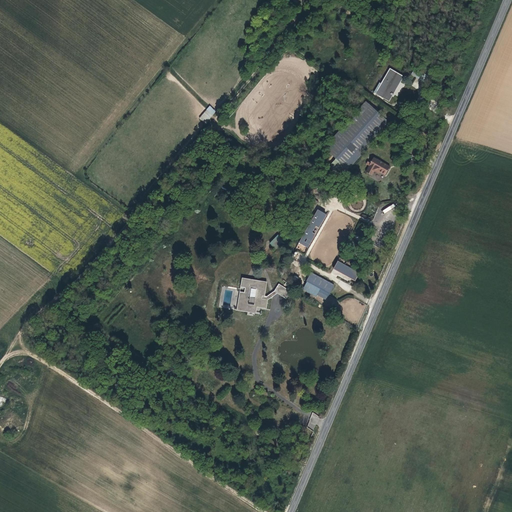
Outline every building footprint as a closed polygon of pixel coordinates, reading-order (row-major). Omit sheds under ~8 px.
[(416,77),(412,85),(415,87),(421,74),(413,71),(411,75),(416,77)] [(404,82),(391,73),(381,87),(379,87),(376,92),(378,94),(375,98),(382,102),(383,100),(387,102),(390,98),(392,99),(393,98),(391,96),(399,85),(401,86),(404,82)] [(430,84),(424,80),(419,86),(426,91),(430,84)] [(393,98),(401,86),(399,85),(391,96),(393,98)] [(388,106),(392,99),(390,98),(387,102),(383,100),(382,102),(388,106)] [(393,127),(369,105),(326,151),(349,173),(393,127)] [(199,118),(206,124),(216,111),(209,106),(199,118)] [(370,170),(371,170),(378,174),(380,175),(387,179),(391,171),(375,162),(370,170)] [(375,175),(377,176),(378,174),(371,170),(367,176),(373,179),(375,175)] [(305,202),(312,207),(315,203),(307,198),(305,202)] [(312,207),(306,215),(310,218),(319,205),(315,202),(315,203),(312,207)] [(384,213),(395,207),(394,204),(382,210),(384,213)] [(329,217),(319,211),(299,245),(309,251),(329,217)] [(278,234),(269,243),(276,250),(285,242),(278,234)] [(339,261),(339,262),(343,264),(341,267),(354,273),(355,270),(339,261)] [(339,262),(335,269),(355,280),(358,276),(354,273),(341,267),(343,264),(339,262)] [(353,284),(355,280),(335,269),(333,273),(353,284)] [(311,276),(303,292),(316,299),(319,294),(326,298),(328,299),(333,289),(311,276)] [(254,313),(254,311),(246,309),(246,306),(238,305),(241,291),(244,292),(245,287),(242,286),(244,278),(242,277),(235,309),(254,313)] [(260,281),(244,278),(242,286),(245,287),(244,292),(260,295),(262,296),(265,284),(260,283),(260,281)] [(278,284),(274,291),(285,298),(290,291),(278,284)] [(259,298),(260,295),(244,292),(241,291),(238,305),(246,306),(246,309),(254,311),(255,306),(264,308),(265,300),(259,298)] [(323,303),(326,298),(319,294),(316,299),(323,303)]
